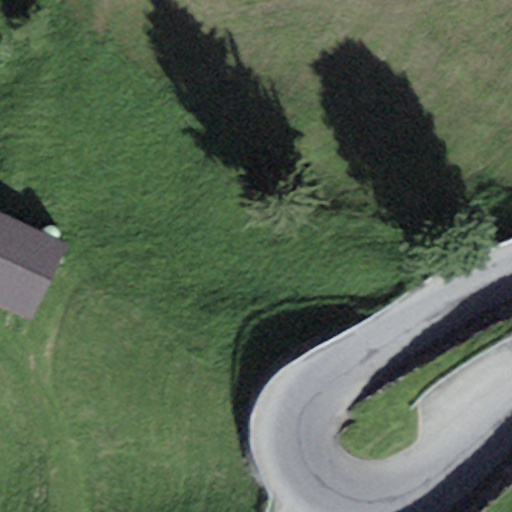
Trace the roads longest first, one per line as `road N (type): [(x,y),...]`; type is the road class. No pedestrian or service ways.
road 1 (unclassified): [(511,275),(325,377),(294,408),(287,453),(308,491),(358,505),(427,488),(511,413)]
road 2 (track): [(0,343),(54,419),(70,511)]
